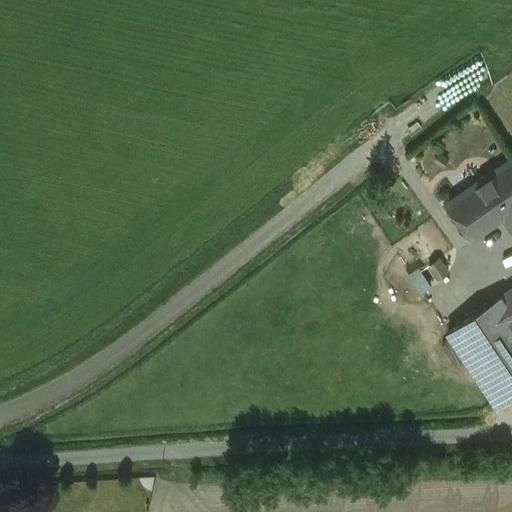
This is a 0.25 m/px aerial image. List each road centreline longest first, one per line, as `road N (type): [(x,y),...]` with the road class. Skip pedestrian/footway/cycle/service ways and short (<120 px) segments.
road 1 (unclassified): [(476,71),(99,365),(0,418)]
road 2 (track): [(511,433),(0,459)]
road 3 (track): [(383,136),(476,270)]
